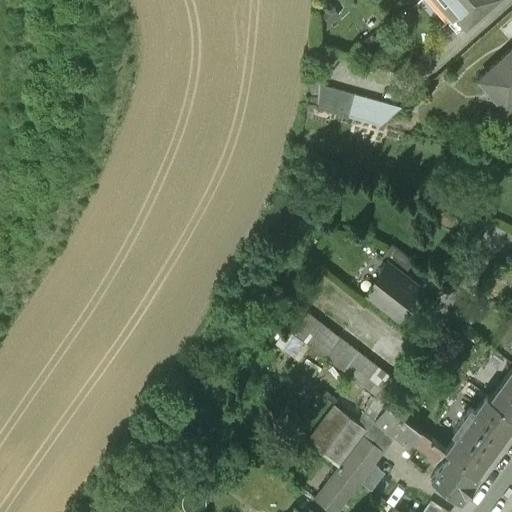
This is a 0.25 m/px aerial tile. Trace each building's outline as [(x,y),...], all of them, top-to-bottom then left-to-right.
[(439,0),(452,15),(455,12),(464,22),(488,0),(439,0)] [(511,46),(479,76),(506,107),(511,101),(511,46)] [(354,90),(318,81),(316,105),(348,113),(354,90)] [(400,103),(354,90),(348,113),(379,122),(400,104),(400,103)] [(488,221),(466,211),(455,233),(478,243),(488,221)] [(413,258),(392,242),(381,256),(384,259),(385,258),(403,271),(413,258)] [(403,271),(385,258),(384,259),(377,269),(378,276),(366,292),(398,316),(412,297),(411,291),(417,283),(403,271)] [(338,336),(300,306),(286,325),(324,354),(338,336)] [(403,385),(338,336),(324,354),(386,402),(389,404),(403,385)] [(511,366),(489,397),(511,414),(511,366)] [(475,410),(470,407),(453,430),(458,433),(446,449),(474,472),(475,471),(484,458),(485,459),(507,429),(506,429),(511,420),(511,414),(489,397),(486,395),(475,410)] [(389,404),(386,402),(374,418),(394,433),(408,444),(411,441),(417,446),(427,434),(389,404)] [(367,428),(334,403),(307,438),(339,463),(338,464),(358,479),(379,452),(359,438),(366,429),(367,428)] [(385,444),(394,433),(374,418),(367,428),(366,429),(385,444)] [(474,472),(446,449),(427,434),(417,446),(436,460),(439,457),(443,461),(430,477),(460,500),(479,474),(475,471),(474,472)] [(338,464),(314,496),(334,511),(358,479),(338,464)] [(448,511),(430,500),(420,511),(448,511)]
